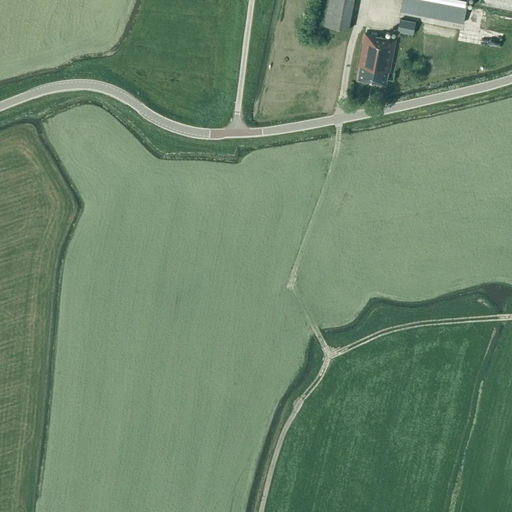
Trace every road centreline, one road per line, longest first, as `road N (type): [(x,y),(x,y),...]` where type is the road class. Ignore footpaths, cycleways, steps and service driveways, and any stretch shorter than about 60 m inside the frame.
road 1 (track): [(259,511),(293,413),(326,366),(327,348),(292,281),(340,118)]
road 2 (tertiary): [(234,132),(340,118),(511,79)]
road 3 (tertiary): [(0,107),(61,86),(97,85),(165,122),(234,132)]
road 4 (track): [(326,357),(391,329),(511,318)]
road 5 (unclassified): [(252,0),(234,132)]
